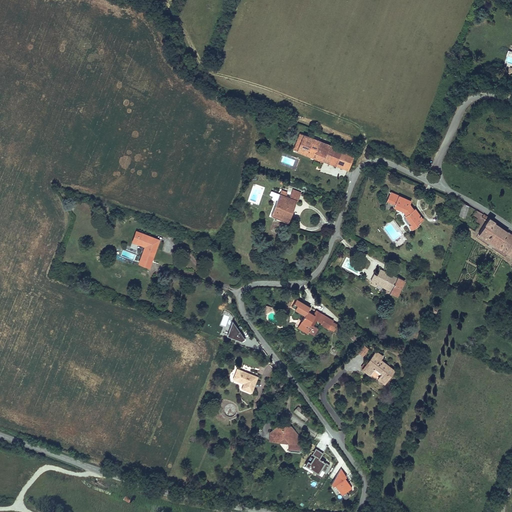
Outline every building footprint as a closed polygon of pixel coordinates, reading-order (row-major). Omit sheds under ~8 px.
[(301,133),(294,150),(347,171),(354,155),(301,133)] [(410,199),(390,190),(386,198),(393,202),(392,204),(402,208),(405,212),(404,213),(410,222),(408,223),(411,227),(417,222),(416,221),(421,217),(414,207),(412,209),(408,203),(410,199)] [(281,194),(280,194),(272,216),(290,222),(299,196),(293,194),(291,199),(286,197),(288,193),(282,191),(281,194)] [(469,206),(464,203),(460,216),(465,218),(469,206)] [(511,255),(511,234),(500,227),(494,222),(495,221),(485,214),(483,217),(488,220),(481,230),(477,228),(475,231),(511,255)] [(140,233),(136,231),(132,242),(144,247),(145,245),(137,242),(140,233)] [(155,239),(140,233),(137,242),(145,245),(144,247),(138,263),(149,267),(156,249),(152,248),(155,239)] [(395,294),(403,278),(397,275),(395,278),(391,276),(388,275),(389,273),(379,268),(376,273),(373,272),(369,278),(370,279),(369,281),(373,283),(373,281),(376,282),(377,280),(381,283),(380,284),(389,289),(388,290),(395,294)] [(332,324),(314,313),(313,316),(309,313),(310,311),(301,306),(298,310),(306,315),(299,327),(307,332),(308,330),(314,334),(317,328),(313,325),(316,320),(322,323),(330,328),(332,324)] [(316,312),(314,313),(332,324),(333,322),(316,312)] [(363,358),(369,350),(363,346),(357,353),(363,358)] [(376,382),(382,386),(394,371),(380,360),(382,357),(376,352),(362,369),(375,379),(381,372),(383,374),(376,382)] [(254,377),(235,369),(232,378),(242,382),(240,386),(249,390),(254,377)] [(306,412),(296,403),(292,408),(302,417),(306,412)] [(288,440),(288,449),(299,450),(300,440),(296,439),(294,437),(297,435),(290,425),(286,428),(283,425),(280,428),(277,424),(269,431),(275,438),(288,440)] [(323,454),(315,449),(312,455),(314,457),(310,464),(308,462),(305,466),(318,473),(321,470),(325,472),(328,465),(318,460),(323,454)] [(335,486),(341,496),(351,488),(344,479),(346,478),(341,468),(331,485),(332,487),(335,486)]
